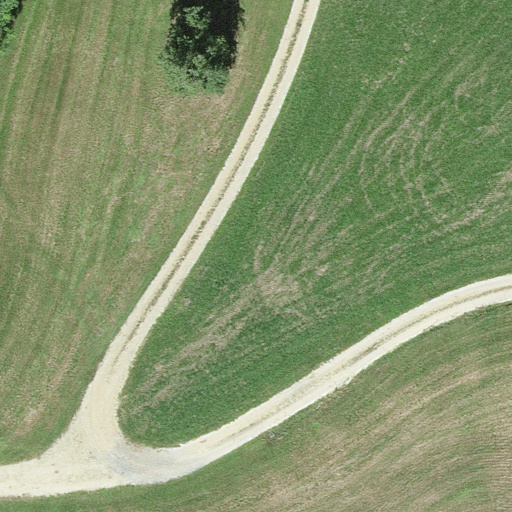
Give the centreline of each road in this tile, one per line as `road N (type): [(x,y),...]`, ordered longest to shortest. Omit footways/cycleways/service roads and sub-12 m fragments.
road 1 (track): [(0,484),(81,471),(169,470),(322,387),(417,323),(511,291)]
road 2 (track): [(81,471),(92,411),(263,113),(304,0)]
